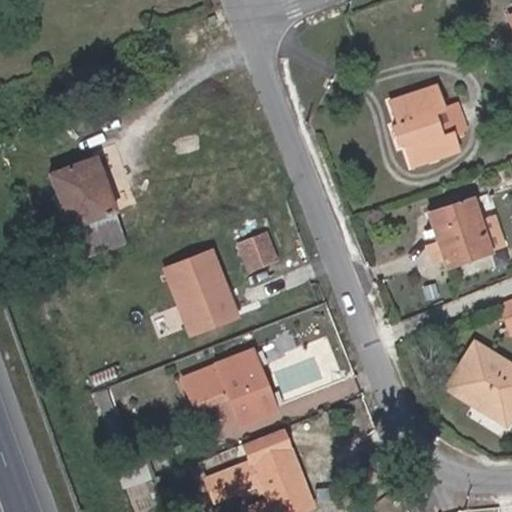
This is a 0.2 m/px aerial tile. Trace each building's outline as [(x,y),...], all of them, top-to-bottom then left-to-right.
[(440,138),(433,122),(430,113),(441,109),(433,87),(389,102),(397,125),(392,127),(394,135),(397,143),(402,141),(410,165),(455,150),(450,134),(440,138)] [(114,211),(94,157),(48,174),(68,228),(112,212),(114,211)] [(489,253),(471,198),(426,214),(444,268),(489,253)] [(124,243),(112,212),(68,228),(79,260),(124,243)] [(274,255),(265,231),(239,241),(249,265),(274,255)] [(237,316),(212,252),(171,267),(196,331),(237,316)] [(511,333),(511,298),(497,305),(503,319),(509,335),(511,333)] [(299,345),(293,331),(278,336),(284,351),(299,345)] [(511,368),(473,344),(445,387),(499,421),(511,400),(511,368)] [(264,385),(250,350),(214,364),(215,365),(181,379),(191,405),(193,409),(227,396),(228,399),(238,425),(274,411),(264,385)] [(504,424),(511,411),(511,400),(499,421),(504,424)] [(299,510),(292,494),(306,489),(294,458),(260,471),(271,498),(259,502),(262,511),(298,511),(299,510)] [(312,505),(306,489),(292,494),(299,510),(312,505)]
